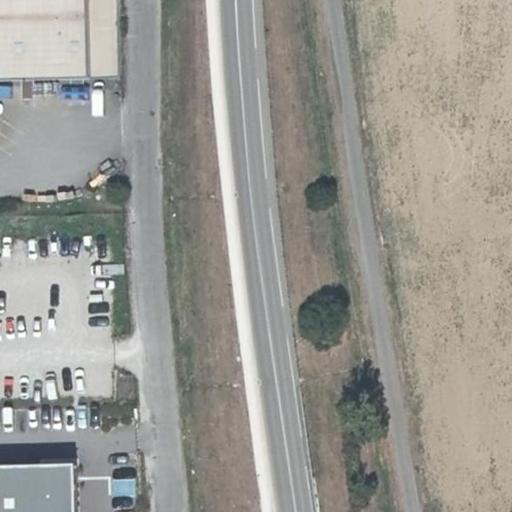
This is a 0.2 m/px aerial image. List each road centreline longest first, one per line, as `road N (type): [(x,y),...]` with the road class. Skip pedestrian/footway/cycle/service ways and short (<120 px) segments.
road 1 (secondary): [(236,0),(246,220),(288,511)]
road 2 (unclassified): [(172,511),(147,222),(149,0)]
